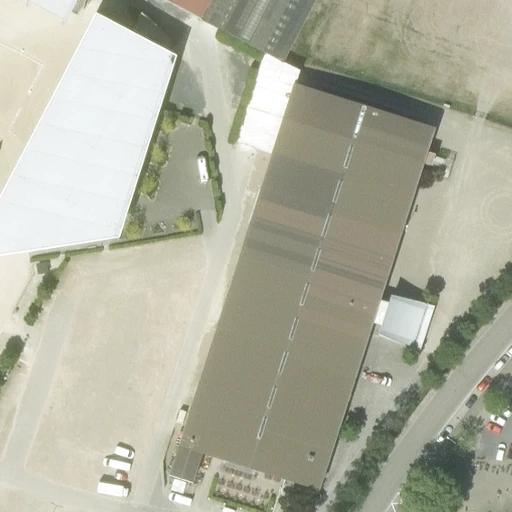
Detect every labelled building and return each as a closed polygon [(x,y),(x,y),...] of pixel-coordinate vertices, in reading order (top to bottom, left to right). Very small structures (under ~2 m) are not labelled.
[(79,0),(21,0),(66,23),(79,0)] [(162,0),(202,20),(212,0),(162,0)] [(212,0),(202,20),(265,54),(283,63),(316,0),(212,0)] [(179,57),(98,17),(89,34),(0,204),(0,260),(120,241),(162,112),(179,57)] [(251,471),(318,494),(370,334),(421,354),(437,307),(384,293),(434,130),(363,108),(297,86),(302,73),(283,63),(265,54),(237,144),(273,154),(184,449),(251,471)]
